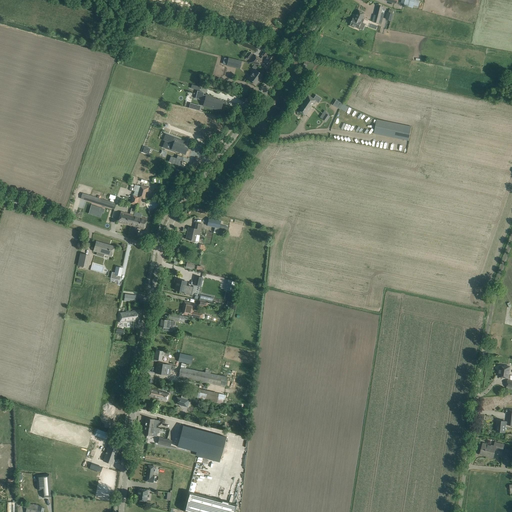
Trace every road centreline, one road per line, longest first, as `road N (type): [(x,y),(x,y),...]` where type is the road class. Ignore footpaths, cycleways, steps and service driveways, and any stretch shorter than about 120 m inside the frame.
road 1 (tertiary): [(333,0),(176,211),(162,252)]
road 2 (tertiary): [(121,511),(162,252)]
road 3 (unclassified): [(162,252),(0,195)]
road 4 (track): [(480,363),(511,238)]
